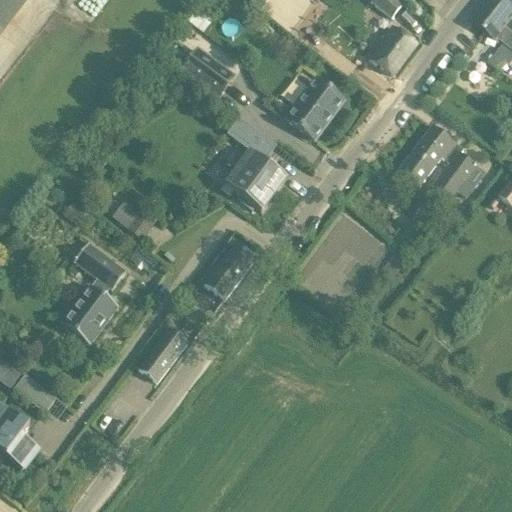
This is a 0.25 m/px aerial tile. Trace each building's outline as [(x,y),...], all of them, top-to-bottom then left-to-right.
[(0,0),(0,38),(24,11),(11,0),(0,0)] [(373,0),(370,5),(391,21),(401,8),(390,0),(373,0)] [(511,0),(491,0),(471,27),(500,49),(511,33),(511,0)] [(392,79),(415,47),(392,30),(369,62),(392,79)] [(196,53),(181,74),(218,102),(233,81),(196,53)] [(342,104),(315,84),(285,124),(313,144),(342,104)] [(254,211),(260,216),(285,182),(263,166),(275,149),(238,122),(237,123),(242,126),(231,142),(253,158),(252,159),(253,160),(229,193),(238,200),(236,203),(251,215),(254,211)] [(432,130),(398,173),(419,190),(440,161),(449,168),(432,193),(447,205),(456,193),(463,199),(481,174),(459,158),(463,153),(432,130)] [(511,182),(498,200),(511,211),(511,182)] [(156,226),(125,203),(112,219),(143,242),(156,226)] [(83,233),(93,221),(72,206),(63,218),(83,233)] [(61,327),(60,328),(89,350),(89,349),(89,348),(116,312),(117,312),(117,311),(102,300),(109,292),(111,293),(110,294),(111,295),(126,276),(125,275),(124,276),(88,248),(87,247),(73,266),(74,267),(75,266),(97,283),(90,291),(89,290),(88,291),(89,291),(61,328),(61,327)] [(203,288),(224,304),(253,263),(233,248),(203,288)] [(187,346),(168,332),(138,373),(156,387),(187,346)] [(0,386),(11,392),(21,373),(0,361),(0,386)] [(28,382),(19,394),(45,414),(55,402),(28,382)] [(21,441),(28,431),(4,413),(3,414),(4,415),(0,420),(0,457),(21,474),(37,453),(21,441)]
